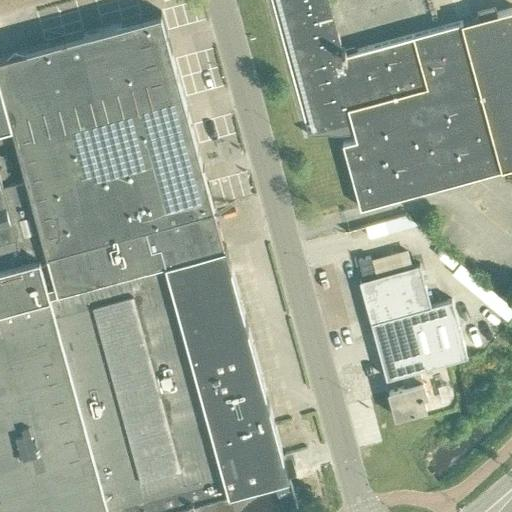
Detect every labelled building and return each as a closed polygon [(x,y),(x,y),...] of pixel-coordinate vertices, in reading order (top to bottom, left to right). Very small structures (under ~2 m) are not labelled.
[(282,0),(317,129),(351,120),(356,137),(342,140),(360,205),(503,166),(502,166),(511,163),(511,5),(462,19),(346,50),(344,45),(342,46),(328,0),(282,0)] [(25,172),(46,250),(213,204),(160,10),(25,47),(45,121),(47,121),(58,163),(25,172)] [(25,47),(0,53),(0,78),(25,172),(58,163),(47,121),(45,121),(25,47)] [(0,262),(46,250),(25,172),(0,78),(0,262)] [(46,250),(0,262),(0,511),(159,511),(290,476),(289,472),(226,242),(224,242),(213,204),(46,250)] [(381,232),(417,222),(406,213),(378,221),(381,232)] [(381,232),(378,221),(366,224),(369,236),(381,232)] [(371,256),(376,273),(404,265),(399,248),(371,256)] [(357,257),(363,276),(375,273),(370,253),(357,257)] [(451,297),(431,302),(420,261),(404,265),(376,273),(375,273),(363,276),(362,277),(359,277),(386,375),(400,371),(404,384),(388,389),(395,415),(426,406),(422,394),(426,392),(423,379),(422,379),(419,366),(466,353),(451,297)] [(452,277),(506,320),(511,312),(511,302),(463,263),(452,277)]
